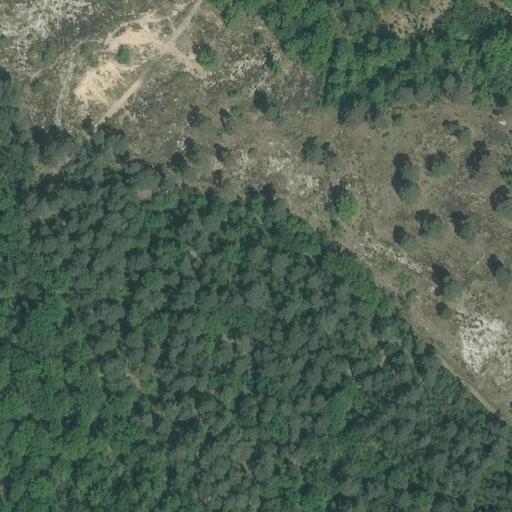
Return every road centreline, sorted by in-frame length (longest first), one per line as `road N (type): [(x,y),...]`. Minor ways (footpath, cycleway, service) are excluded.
road 1 (track): [(0,313),(279,361),(304,371),(359,426)]
road 2 (track): [(227,0),(0,231)]
road 3 (track): [(359,426),(431,348),(511,427)]
road 4 (track): [(359,426),(443,511)]
